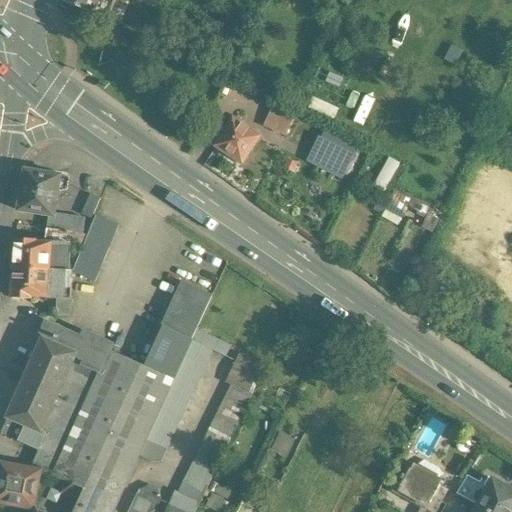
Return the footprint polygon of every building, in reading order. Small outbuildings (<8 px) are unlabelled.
[(61,0),(62,1),(94,14),(99,0),(104,0),(109,2),(120,7),(122,0),(61,0)] [(282,135),(290,118),(268,108),(260,125),(282,135)] [(261,138),(234,120),(229,128),(225,125),(217,137),(221,140),(216,147),(243,165),(261,138)] [(361,146),(327,128),(322,138),(356,155),(361,146)] [(322,138),(320,137),(308,161),(344,179),(356,155),(322,138)] [(385,190),(398,162),(385,156),(373,184),(385,190)] [(69,178),(25,171),(19,211),(49,216),(54,217),(55,215),(60,183),(68,185),(69,178)] [(101,199),(90,194),(82,215),(86,217),(92,219),(93,217),(101,199)] [(86,219),(55,215),(54,217),(49,216),(47,229),(67,232),(83,234),(86,219)] [(92,219),(86,217),(86,219),(83,234),(86,235),(81,246),(70,244),(69,272),(70,273),(71,273),(95,281),(117,226),(93,217),(92,219)] [(83,234),(67,232),(65,244),(70,244),(81,246),(86,235),(83,234)] [(36,241),(16,240),(14,269),(49,270),(51,244),(36,243),(36,241)] [(65,244),(51,244),(49,270),(49,271),(69,272),(70,244),(65,244)] [(49,270),(14,269),(12,299),(32,300),(32,298),(48,298),(48,288),(63,289),(70,273),(49,271),(49,270)] [(63,289),(48,288),(48,298),(70,299),(71,273),(70,273),(63,289)] [(212,297),(183,284),(162,328),(192,341),(192,340),(212,297)] [(81,338),(46,322),(39,339),(43,341),(2,434),(41,452),(41,451),(60,460),(109,351),(110,352),(113,346),(84,332),(81,338)] [(192,341),(162,328),(144,367),(174,380),(192,341)] [(174,380),(147,439),(165,448),(211,349),(192,340),(192,341),(174,380)] [(60,460),(53,476),(71,484),(85,490),(141,365),(110,352),(109,351),(60,460)] [(231,384),(178,493),(200,503),(262,374),(237,362),(227,382),(231,384)] [(144,367),(141,365),(85,490),(76,509),(74,511),(113,511),(147,439),(174,380),(144,367)] [(278,432),(270,450),(285,458),(294,440),(278,432)] [(60,460),(41,451),(41,452),(33,468),(43,470),(53,476),(60,460)] [(33,468),(0,461),(0,504),(35,511),(43,470),(33,468)] [(437,511),(449,490),(406,466),(392,492),(421,508),(427,511),(437,511)] [(317,473),(306,467),(299,481),(302,482),(298,490),(307,494),(317,473)] [(511,511),(511,490),(493,480),(478,506),(488,511),(511,511)] [(282,482),(271,506),(282,511),(293,488),(282,482)] [(144,511),(151,487),(134,483),(126,511),(144,511)] [(85,490),(71,484),(63,503),(76,509),(85,490)] [(178,493),(176,492),(167,511),(195,511),(200,503),(178,493)] [(261,511),(262,511),(242,502),(237,511),(261,511)] [(74,511),(76,509),(63,503),(59,511),(60,511),(74,511)]
